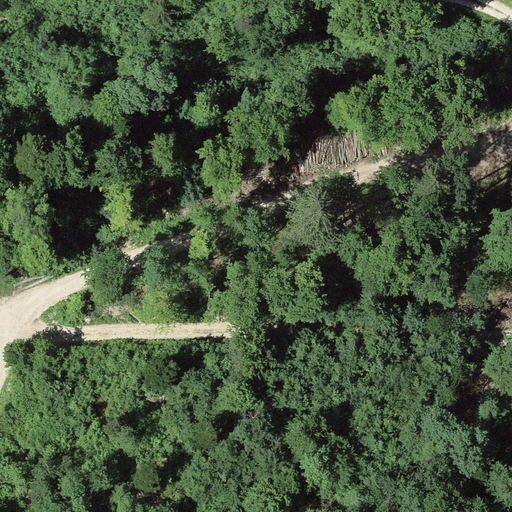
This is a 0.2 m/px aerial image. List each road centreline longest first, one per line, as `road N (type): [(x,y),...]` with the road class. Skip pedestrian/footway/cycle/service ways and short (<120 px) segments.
road 1 (track): [(0,310),(511,117)]
road 2 (track): [(511,336),(121,326),(9,334)]
